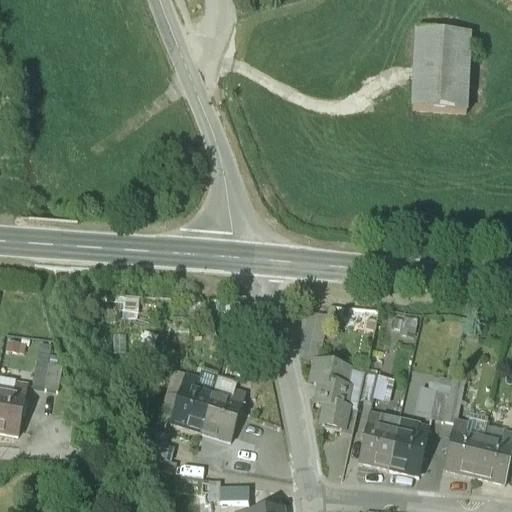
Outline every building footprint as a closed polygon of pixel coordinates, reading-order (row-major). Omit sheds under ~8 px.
[(467,40),(412,38),(411,76),(409,114),(464,116),(467,40)] [(323,361),(324,323),(303,322),(302,361),(323,361)] [(48,370),(43,394),(57,396),(61,372),(48,370)] [(343,378),(313,371),(309,389),(318,392),(314,411),(323,414),(319,434),(338,438),(343,416),(339,415),(343,396),(340,395),(343,378)] [(174,422),(185,385),(170,380),(159,417),(174,422)] [(376,382),(362,380),(357,407),(371,409),(376,382)] [(197,389),(185,385),(174,422),(170,435),(200,444),(211,407),(216,385),(200,381),(197,389)] [(445,400),(444,407),(456,409),(461,386),(450,383),(445,400)] [(24,403),(0,398),(0,438),(17,441),(24,403)] [(445,400),(434,398),(429,422),(440,424),(444,407),(445,400)] [(228,412),(211,407),(200,444),(229,452),(244,403),(232,399),(228,412)] [(355,418),(343,416),(338,438),(337,442),(349,445),(355,418)] [(375,435),(363,433),(355,470),(386,477),(396,427),(378,422),(375,435)] [(415,431),(396,427),(386,477),(416,484),(424,446),(412,443),(415,431)] [(480,447),(449,440),(441,477),(472,484),(480,447)] [(510,453),(480,447),(472,484),(501,490),(510,453)] [(173,456),(146,449),(143,463),(155,466),(152,477),(173,481),(176,471),(170,469),(173,456)] [(250,467),(225,463),(223,476),(248,480),(250,467)] [(247,511),(247,498),(220,497),(219,511),(246,511),(247,511)]
